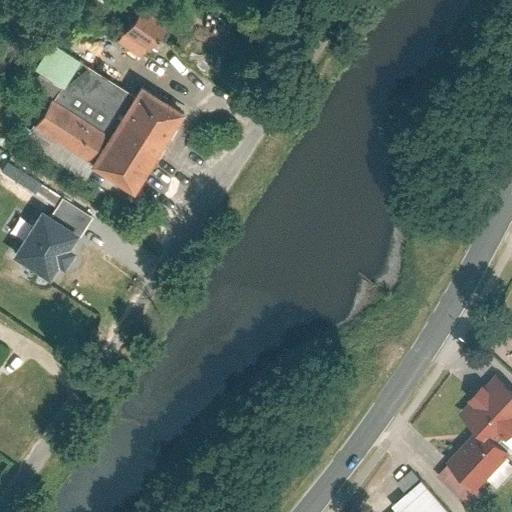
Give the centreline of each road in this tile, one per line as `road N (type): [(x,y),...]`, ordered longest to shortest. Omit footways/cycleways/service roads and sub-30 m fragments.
road 1 (residential): [(0,511),(351,0)]
road 2 (tertiary): [(511,183),(416,364),(306,511)]
